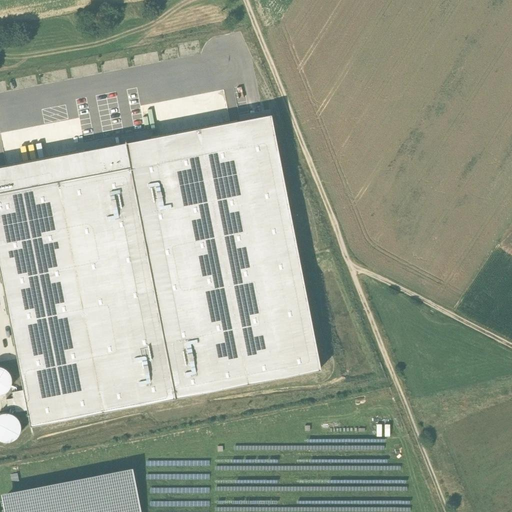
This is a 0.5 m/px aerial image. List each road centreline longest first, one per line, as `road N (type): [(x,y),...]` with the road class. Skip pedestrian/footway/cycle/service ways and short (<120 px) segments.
road 1 (track): [(446,511),(244,0)]
road 2 (track): [(511,348),(348,264)]
